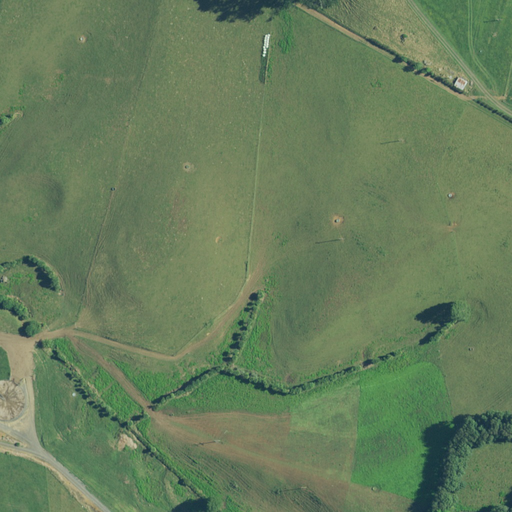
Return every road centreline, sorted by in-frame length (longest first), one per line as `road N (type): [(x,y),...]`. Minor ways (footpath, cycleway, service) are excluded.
road 1 (track): [(290,0),(511,130)]
road 2 (track): [(120,511),(45,424),(40,339),(0,328)]
